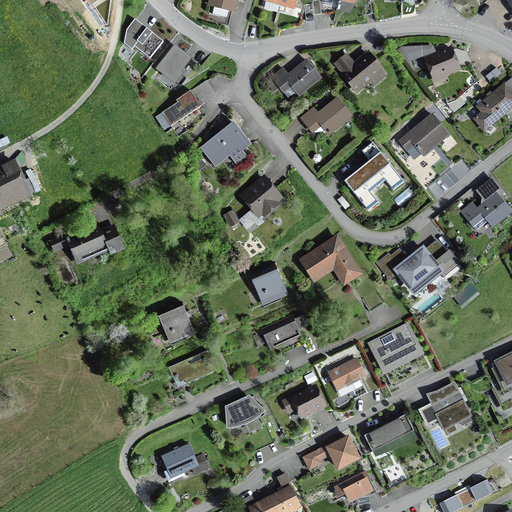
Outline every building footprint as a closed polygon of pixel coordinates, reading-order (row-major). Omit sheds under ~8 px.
[(214,6),(212,15),(226,18),(228,10),(232,11),(234,0),(211,0),(210,5),(214,6)] [(364,14),(371,12),(368,0),(362,1),(364,14)] [(313,16),(320,15),(319,1),(311,2),(313,16)] [(149,57),(163,39),(136,17),(122,34),(149,57)] [(193,56),(175,42),(156,66),(175,80),(193,56)] [(432,47),(401,49),(398,52),(407,63),(434,53),(432,47)] [(467,86),(476,82),(470,69),(462,72),(460,68),(458,69),(450,49),(425,60),(442,100),(444,101),(461,94),(460,92),(468,88),(467,86)] [(379,69),(368,55),(354,66),(346,56),(334,65),(356,91),(370,80),(368,78),(379,69)] [(320,79),(306,61),(288,76),(282,69),(271,78),(287,99),(295,93),(298,96),(320,79)] [(477,108),(491,126),(511,109),(511,96),(505,87),(477,108)] [(171,124),(201,104),(190,88),(160,109),(171,124)] [(301,119),(307,126),(315,119),(328,135),(350,116),(337,100),(317,116),(312,109),(301,119)] [(422,156),(448,135),(432,116),(407,136),(406,135),(398,142),(412,158),(415,159),(421,154),(422,156)] [(237,162),(247,154),(239,144),(245,139),(232,123),(199,149),(213,166),(229,153),(237,162)] [(372,143),(361,152),(369,162),(344,182),(359,202),(385,181),(392,191),(403,182),(372,143)] [(450,169),(441,158),(430,168),(439,179),(450,169)] [(13,162),(0,168),(0,209),(0,210),(29,196),(13,162)] [(275,202),(279,198),(268,185),(255,195),(250,190),(242,196),(253,210),(257,207),(264,215),(277,205),(275,202)] [(510,213),(495,195),(476,211),(471,204),(460,213),(474,230),(487,220),(492,227),(510,213)] [(229,224),(235,220),(231,212),(224,216),(229,224)] [(123,249),(115,229),(102,235),(99,227),(88,232),(87,229),(73,235),(70,227),(46,237),(52,252),(69,244),(75,259),(106,246),(110,255),(123,249)] [(360,274),(338,240),(324,249),(323,246),(302,259),(305,264),(303,265),(312,280),(332,267),(340,279),(345,276),(348,281),(360,274)] [(444,279),(456,269),(433,241),(398,269),(390,259),(380,268),(395,288),(404,281),(410,288),(435,268),(444,279)] [(274,263),(266,267),(267,270),(250,277),(257,295),(263,292),(268,303),(287,295),(274,263)] [(474,295),(468,288),(454,299),(460,307),(474,295)] [(369,313),(384,303),(375,289),(360,299),(369,313)] [(187,323),(189,322),(181,303),(156,313),(164,334),(170,331),(174,341),(192,334),(187,323)] [(284,354),(304,345),(295,327),(305,323),(306,325),(307,325),(301,311),(261,329),(267,343),(277,339),(284,354)] [(407,324),(370,343),(385,374),(423,355),(407,324)] [(193,396),(226,382),(218,365),(214,367),(206,351),(167,368),(176,388),(187,383),(193,396)] [(511,353),(491,365),(497,378),(489,382),(496,395),(488,399),(500,422),(511,415),(511,353)] [(345,385),(353,400),(366,394),(358,378),(364,375),(356,361),(328,375),(336,389),(345,385)] [(437,394),(431,396),(435,403),(419,411),(427,425),(439,419),(442,425),(456,418),(458,421),(461,426),(471,422),(468,416),(462,402),(465,401),(459,390),(456,392),(453,386),(437,394)] [(301,417),(323,406),(314,388),(293,399),(292,397),(283,402),(288,413),(297,408),(301,417)] [(262,412),(248,398),(226,408),(228,427),(237,426),(245,423),(254,418),(262,412)] [(413,431),(405,415),(363,436),(372,452),(413,431)] [(365,456),(369,454),(361,437),(357,440),(365,456)] [(326,446),(302,458),(308,470),(319,465),(320,462),(319,461),(330,455),(337,469),(358,458),(347,438),(327,448),(326,446)] [(189,446),(161,458),(170,478),(198,466),(201,472),(208,469),(202,456),(194,459),(189,446)] [(388,492),(389,492),(407,483),(398,465),(380,475),(388,492)] [(349,502),(373,489),(365,473),(334,488),(336,497),(344,493),(349,502)] [(283,491),(282,491),(264,500),(255,505),(250,496),(238,504),(243,511),(250,508),(251,511),(287,511),(289,511),(290,511),(292,511),(297,509),(297,507),(298,507),(289,488),(291,487),(284,475),(277,479),(283,491)] [(440,504),(444,511),(453,511),(494,492),(488,480),(467,490),(459,494),(440,504)]
